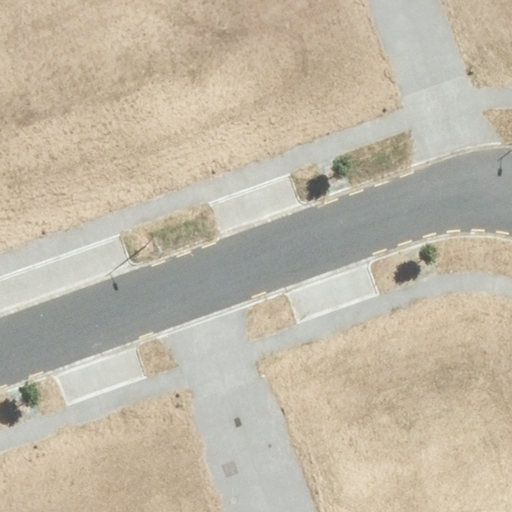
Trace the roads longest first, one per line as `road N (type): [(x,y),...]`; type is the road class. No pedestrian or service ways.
road 1 (residential): [(474,189),(186,283)]
road 2 (residential): [(186,283),(269,511)]
road 3 (residential): [(404,0),(474,189)]
road 4 (residential): [(186,283),(0,349)]
